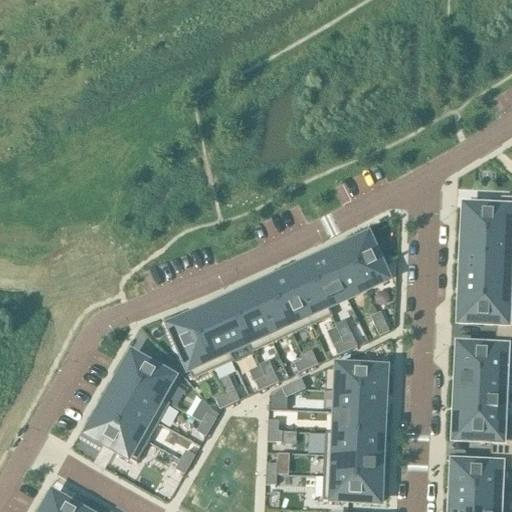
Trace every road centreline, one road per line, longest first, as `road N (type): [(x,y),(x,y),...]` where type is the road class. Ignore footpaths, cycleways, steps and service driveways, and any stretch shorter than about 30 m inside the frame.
road 1 (residential): [(0,495),(94,327),(414,181)]
road 2 (residential): [(414,181),(428,228),(413,511)]
road 3 (unknown): [(126,275),(0,260)]
